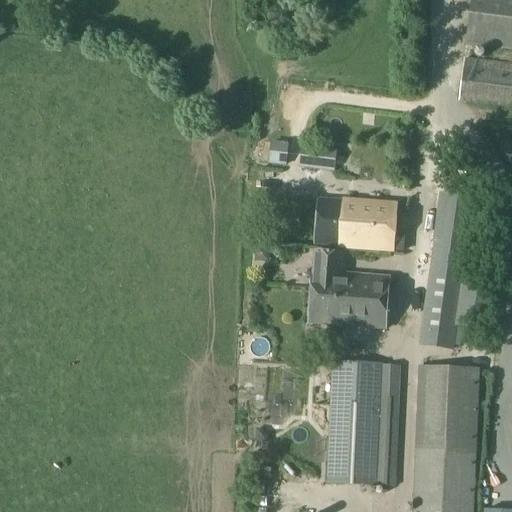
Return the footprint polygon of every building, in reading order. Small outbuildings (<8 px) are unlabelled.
[(511,0),(463,0),(460,34),(475,35),(473,49),(511,53),(511,0)] [(483,115),(511,119),(511,103),(495,102),(495,101),(486,100),(483,115)] [(285,166),(287,145),(271,143),(268,164),(285,166)] [(302,147),(299,168),(333,172),(335,151),(302,147)] [(434,242),(419,346),(454,351),(456,336),(456,335),(457,332),(457,328),(464,280),(471,224),(474,207),(475,198),(442,193),(439,195),(433,242),(434,242)] [(319,199),(315,245),(351,247),(391,250),(404,251),(406,234),(392,233),(394,205),(349,202),(333,201),(319,199)] [(313,272),(309,324),(384,330),(388,278),(340,274),(341,254),(315,252),(314,272),(313,272)] [(327,485),(395,487),(400,366),(383,366),(383,365),(382,365),(333,363),(327,485)] [(418,368),(413,511),(472,511),(479,370),(418,368)]
